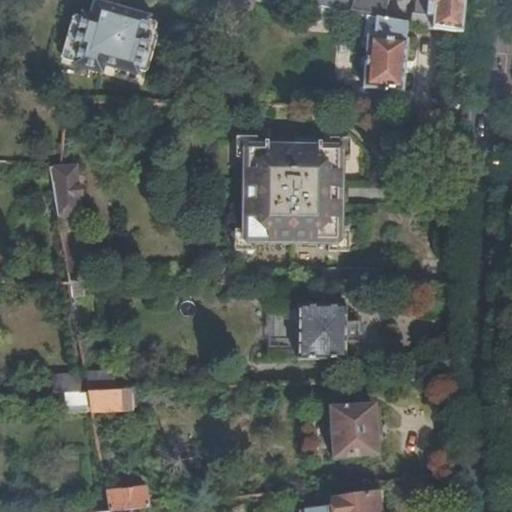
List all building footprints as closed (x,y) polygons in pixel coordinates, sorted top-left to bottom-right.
[(242,0),(221,0),(214,32),(227,35),(231,21),(236,22),(242,0)] [(354,0),(302,0),(301,8),(350,16),(351,14),(354,0)] [(354,0),(351,14),(386,19),(388,0),(354,0)] [(425,0),(424,17),(415,16),(414,27),(461,36),(464,0),(425,0)] [(107,72),(121,76),(135,17),(100,8),(97,22),(86,20),(76,54),(81,56),(77,70),(105,78),(107,72)] [(135,17),(121,76),(140,82),(152,44),(147,41),(152,22),(135,17)] [(407,40),(408,27),(369,19),(365,91),(355,91),(354,109),(387,109),(388,94),(405,94),(409,40),(407,40)] [(249,146),(257,147),(257,139),(236,139),(235,159),(243,159),(243,151),(249,146)] [(329,139),(329,147),(335,145),(341,154),(341,162),(349,162),(350,140),(329,139)] [(329,147),(257,147),(249,146),(243,151),(243,159),(243,232),(241,241),(248,247),(255,246),(327,246),(333,249),(340,241),(339,233),(340,206),(340,196),(341,162),(341,154),(335,145),(329,147)] [(51,169),(59,221),(80,221),(78,167),(63,168),(51,169)] [(241,241),(243,232),(234,232),(233,252),(255,253),(255,246),(248,247),(241,241)] [(333,249),(327,246),(327,254),(348,254),(347,233),(339,233),(340,241),(333,249)] [(299,285),(339,286),(339,270),(240,268),(240,285),(299,285)] [(70,283),(78,327),(89,326),(83,283),(70,283)] [(347,308),(299,308),(299,361),(347,361),(346,340),(353,339),(354,328),(347,327),(347,308)] [(450,381),(449,365),(412,366),(412,382),(450,381)] [(54,396),(65,396),(79,395),(78,380),(54,380),(54,396)] [(88,395),(91,411),(132,410),(131,393),(88,395)] [(66,416),(92,416),(91,411),(88,395),(79,395),(65,396),(66,416)] [(331,413),(334,463),(378,459),(377,441),(376,429),(375,410),(331,413)] [(106,495),(109,511),(115,511),(149,508),(147,491),(106,495)] [(330,511),(329,511),(377,511),(376,498),(329,505),(330,511)]
